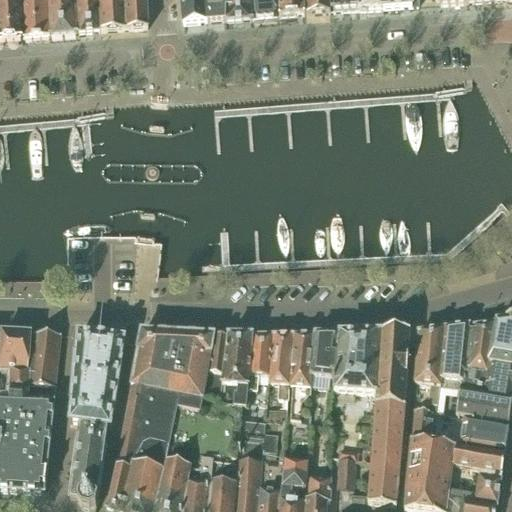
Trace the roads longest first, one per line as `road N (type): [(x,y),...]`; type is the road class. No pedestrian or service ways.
road 1 (residential): [(0,317),(417,314),(511,290)]
road 2 (residential): [(167,55),(511,30)]
road 3 (residential): [(0,70),(167,55)]
